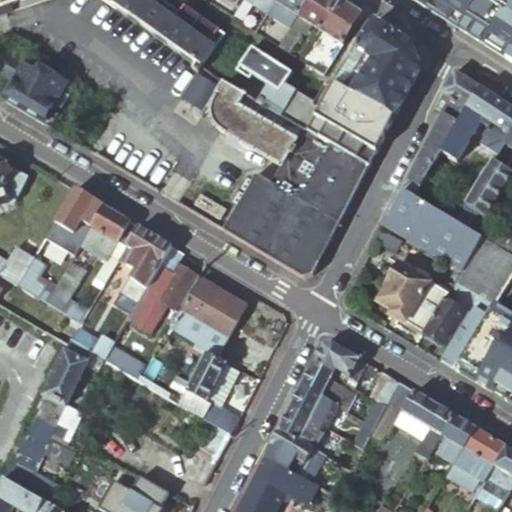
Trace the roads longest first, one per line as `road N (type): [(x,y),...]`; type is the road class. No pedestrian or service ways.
road 1 (unclassified): [(317,311),(0,117)]
road 2 (unclassified): [(454,46),(317,311)]
road 3 (unclassified): [(511,430),(317,311)]
road 4 (unclassified): [(317,311),(212,511)]
